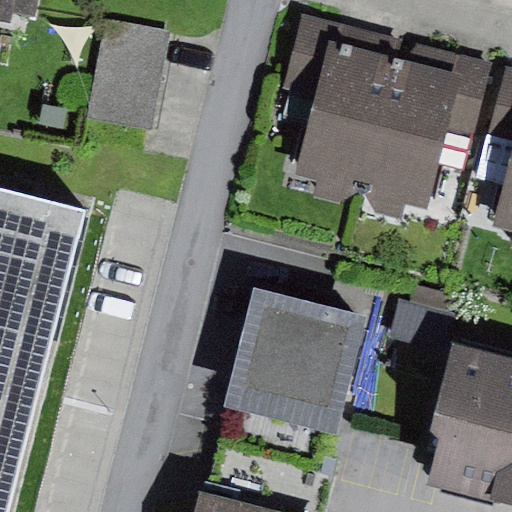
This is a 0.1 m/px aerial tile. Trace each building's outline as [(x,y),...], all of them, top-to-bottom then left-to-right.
[(0,0),(0,22),(9,25),(11,14),(34,18),(37,0),(0,0)] [(390,37),(303,16),(285,88),(322,97),(303,175),(321,179),(315,201),(338,206),(361,194),(395,46),(390,37)] [(169,36),(106,23),(86,121),(150,134),(169,36)] [(395,46),(361,194),(376,215),(401,221),(405,206),(426,212),(447,130),(475,137),(493,65),(402,41),(395,46)] [(511,67),(507,66),(468,214),(494,221),(491,232),(511,237),(511,248),(511,250),(511,249),(511,67)] [(0,511),(7,511),(81,214),(0,194),(0,511)] [(368,322),(256,295),(222,437),(312,459),(317,435),(339,440),(368,322)] [(452,314),(401,302),(392,338),(443,350),(452,314)] [(511,362),(452,348),(431,437),(441,445),(430,490),(511,509),(511,362)] [(208,497),(199,495),(194,511),(323,511),(335,464),(312,459),(222,437),(208,497)]
